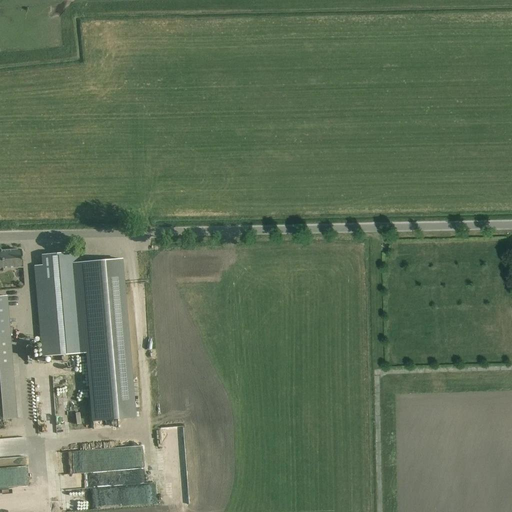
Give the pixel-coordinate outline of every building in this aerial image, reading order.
[(0,250),(0,272),(3,272),(3,270),(23,268),(22,250),(2,252),(2,250),(0,250)] [(42,266),(35,267),(42,358),(86,354),(92,422),(133,418),(121,260),(79,264),(78,253),(68,254),(41,256),(42,266)] [(0,365),(12,365),(7,297),(0,297),(0,365)] [(146,305),(128,304),(128,315),(146,316),(146,305)] [(53,491),(67,490),(62,422),(44,423),(45,438),(50,438),(52,467),(33,468),(31,439),(0,441),(0,490),(52,486),(53,491)]
